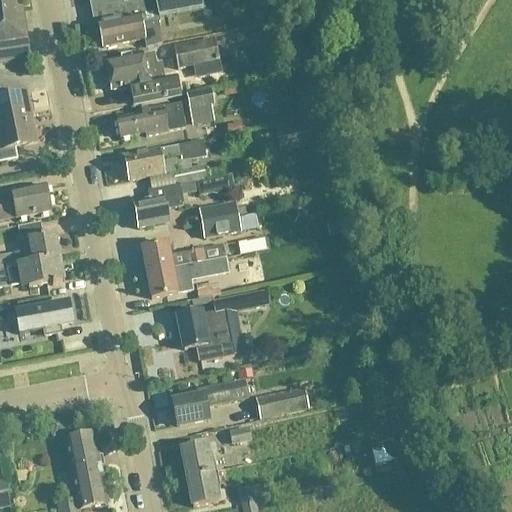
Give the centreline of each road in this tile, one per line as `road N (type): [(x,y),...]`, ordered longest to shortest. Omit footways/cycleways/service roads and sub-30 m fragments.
road 1 (residential): [(117,382),(44,0)]
road 2 (residential): [(145,511),(117,382)]
